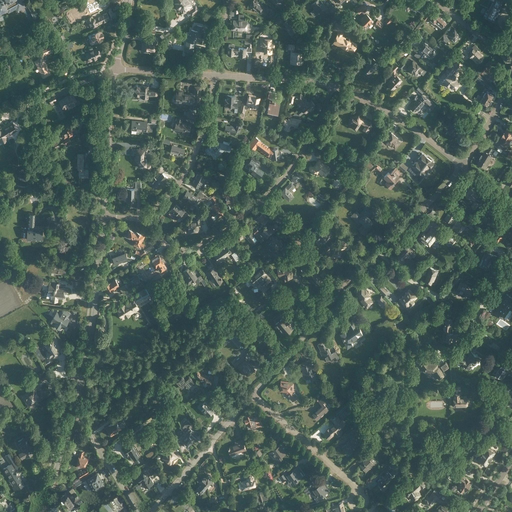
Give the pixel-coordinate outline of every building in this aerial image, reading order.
[(0,3),(0,13),(8,9),(9,11),(20,5),(22,8),(26,6),(23,0),(1,0),(3,2),(0,3)] [(94,1),(90,3),(94,10),(105,5),(102,0),(94,0),(94,1)] [(187,11),(193,8),(187,0),(180,0),(181,1),(180,2),(182,5),(181,6),(181,8),(182,8),(184,9),(185,8),(187,11)] [(250,4),(249,6),(260,13),(263,8),(268,12),(271,7),(266,4),(265,6),(256,0),(255,2),(253,0),(250,4)] [(314,16),(325,6),(320,0),(316,0),(311,5),(314,9),(311,12),(314,16)] [(413,0),(412,0),(406,0),(402,6),(404,8),(405,9),(405,8),(408,10),(412,5),(418,9),(423,3),(418,0),(413,0)] [(499,11),(502,6),(504,0),(490,0),(493,1),(488,10),(487,9),(483,16),(485,17),(486,17),(485,18),(489,19),(494,21),(497,16),(499,12),(499,11)] [(364,4),(356,10),(359,14),(367,8),(364,4)] [(331,13),(336,9),(332,5),(327,8),(331,13)] [(441,18),(440,18),(439,17),(440,16),(438,14),(437,15),(434,12),(429,18),(441,29),(446,23),(442,19),(441,18)] [(88,22),(91,28),(109,19),(107,13),(101,16),(97,17),(94,19),(92,17),(86,20),(87,23),(88,22)] [(373,21),(366,14),(360,19),(368,27),(371,23),(379,29),(383,24),(378,20),(375,23),(373,21)] [(289,18),(286,20),(284,19),(282,20),(279,17),(274,21),(277,25),(282,21),(290,31),(291,30),(293,33),(298,29),(289,18)] [(384,20),(389,25),(393,21),(388,17),(384,20)] [(246,28),(248,28),(249,28),(249,24),(248,23),(246,23),(246,21),(233,21),(233,30),(246,30),(246,28)] [(345,28),(336,23),(333,29),(338,32),(335,40),(338,42),(337,45),(353,52),(357,44),(351,42),(345,39),(345,38),(341,36),(342,34),(345,28)] [(190,34),(187,34),(184,51),(192,53),(194,43),(197,43),(198,33),(201,34),(202,26),(196,25),(195,30),(191,29),(190,34)] [(460,34),(454,29),(448,35),(452,39),(451,40),(454,43),(457,39),(456,38),(460,34)] [(92,38),(89,40),(91,45),(94,44),(104,40),(103,38),(104,37),(101,31),(91,35),(92,38)] [(444,44),(448,39),(443,34),(438,40),(444,44)] [(146,42),(142,42),(141,51),(144,51),(145,52),(147,52),(148,51),(154,51),(154,44),(156,44),(157,37),(152,37),(151,41),(146,41),(146,42)] [(263,53),(269,53),(270,48),(271,48),(271,39),(269,39),(269,38),(263,38),(263,39),(259,39),(259,46),(263,46),(263,53)] [(423,45),(422,45),(421,46),(422,47),(420,49),(424,52),(423,53),(424,54),(424,55),(425,55),(426,56),(427,55),(431,58),(436,51),(432,48),(429,45),(429,46),(425,42),(423,45)] [(34,61),(43,78),(51,74),(43,59),(43,58),(44,56),(55,50),(52,43),(38,50),(41,55),(40,57),(41,58),(34,61)] [(294,44),(286,44),(286,49),(291,50),(290,63),(303,64),(303,60),(301,60),(301,52),(294,51),(294,44)] [(399,49),(394,55),(399,60),(406,52),(408,54),(410,51),(404,45),(402,47),(402,48),(400,50),(399,49)] [(472,57),(474,59),(479,53),(477,50),(478,49),(474,45),(472,48),(473,49),(470,51),(471,52),(468,55),(471,58),(472,57)] [(228,47),(228,55),(234,55),(234,52),(239,52),(239,56),(245,56),(245,52),(247,52),(247,48),(228,47)] [(84,54),(86,54),(89,61),(101,56),(97,48),(93,50),(92,48),(83,52),(84,54)] [(482,56),(479,53),(474,59),(478,63),(483,59),(482,57),(482,56)] [(378,63),(372,58),(363,69),(369,74),(378,63)] [(452,60),(438,78),(444,82),(444,83),(450,88),(451,87),(456,91),(462,83),(456,79),(457,78),(456,77),(456,76),(456,75),(455,74),(453,74),(459,65),(452,60)] [(421,67),(414,61),(412,63),(410,65),(411,65),(408,68),(413,72),(412,72),(413,73),(414,73),(415,74),(418,71),(421,73),(424,69),(421,67)] [(396,73),(400,68),(395,64),(391,70),(393,72),(393,73),(392,74),(392,75),(393,76),(389,81),(390,82),(388,84),(393,89),(396,86),(397,87),(398,87),(400,85),(399,83),(401,80),(397,76),(398,75),(396,73)] [(487,67),(486,66),(479,73),(488,81),(491,78),(493,80),(499,74),(497,73),(495,71),(493,68),(493,69),(491,67),(491,66),(489,65),(487,67)] [(136,85),(132,89),(134,91),(133,96),(141,96),(141,98),(148,98),(148,96),(158,96),(158,95),(159,96),(160,90),(158,90),(158,88),(149,88),(149,87),(149,86),(142,85),(142,86),(139,87),(138,87),(137,86),(136,85)] [(415,89),(420,95),(424,91),(419,85),(415,89)] [(486,88),(480,96),(483,98),(481,102),(488,106),(493,96),(490,94),(491,91),(486,88)] [(183,91),(177,90),(176,101),(179,102),(179,105),(185,106),(186,102),(189,102),(189,101),(195,102),(195,104),(199,104),(200,93),(197,93),(197,94),(189,93),(189,94),(183,93),(183,91)] [(59,100),(63,109),(67,107),(68,109),(74,106),(76,105),(75,103),(77,102),(73,93),(63,98),(62,96),(58,98),(59,100)] [(273,94),(269,93),(266,106),(268,107),(267,112),(271,113),(271,111),(277,113),(280,103),(274,102),(275,100),(271,99),(273,94)] [(302,96),(300,94),(295,99),(296,100),(302,107),(304,105),(305,106),(309,103),(308,101),(307,102),(305,100),(305,99),(304,99),(302,96)] [(237,108),(237,102),(235,102),(235,99),(234,99),(234,96),(227,95),(227,99),(225,99),(225,106),(225,107),(233,108),(237,108)] [(257,107),(259,98),(256,97),(256,96),(248,95),(246,104),(252,106),(253,106),(257,107)] [(412,102),(408,106),(409,106),(415,112),(416,110),(417,111),(424,103),(430,108),(433,105),(429,102),(422,95),(419,98),(418,96),(416,95),(416,96),(414,97),(411,100),(413,101),(412,102)] [(311,101),(309,103),(303,108),(304,110),(301,113),(296,112),(292,114),(302,116),(302,114),(306,111),(307,113),(315,105),(311,101)] [(186,117),(196,119),(198,114),(195,113),(194,112),(190,111),(190,112),(187,111),(187,112),(186,116),(186,117)] [(374,116),(367,112),(364,116),(371,120),(374,116)] [(350,116),(351,119),(349,121),(353,124),(351,127),(356,130),(360,123),(365,126),(363,130),(368,133),(372,126),(371,123),(365,119),(364,120),(359,117),(358,114),(350,116)] [(188,134),(191,124),(182,122),(183,117),(177,115),(175,120),(176,121),(174,129),(179,130),(179,131),(188,134)] [(147,122),(132,121),(131,130),(146,131),(146,130),(147,130),(147,131),(152,131),(152,126),(156,127),(156,123),(158,123),(158,118),(152,117),(151,122),(147,122)] [(282,123),(281,125),(288,130),(290,127),(292,127),(293,127),(293,126),(297,127),(298,123),(299,124),(300,120),(292,118),(292,120),(288,119),(288,120),(285,118),(284,119),(282,123)] [(461,125),(456,120),(448,129),(454,134),(454,133),(455,134),(456,133),(456,132),(456,131),(461,125)] [(224,131),(235,134),(236,132),(239,133),(241,125),(236,123),(235,128),(225,125),(224,131)] [(72,131),(77,129),(75,125),(71,127),(71,126),(60,132),(64,139),(73,134),(72,131)] [(7,139),(7,137),(18,134),(16,126),(4,129),(4,127),(0,128),(0,140),(0,141),(7,139)] [(506,128),(503,134),(511,139),(511,137),(511,129),(510,128),(509,130),(506,128)] [(258,131),(255,136),(260,140),(263,135),(258,131)] [(382,139),(381,140),(380,139),(373,147),(377,150),(380,147),(383,143),(385,145),(387,143),(390,145),(390,144),(395,148),(398,144),(395,142),(398,138),(391,133),(388,136),(386,134),(382,139)] [(503,134),(499,141),(501,142),(500,144),(504,146),(505,145),(507,146),(511,139),(503,134)] [(214,159),(222,152),(213,141),(210,144),(204,149),(209,155),(210,154),(214,159)] [(269,151),(259,143),(256,147),(268,156),(272,155),(273,159),(279,159),(278,155),(285,154),(284,150),(278,151),(277,149),(272,149),(272,151),(269,151)] [(488,144),(485,150),(493,154),(495,150),(488,144)] [(182,155),(184,148),(172,145),(170,152),(182,155)] [(139,167),(146,168),(149,170),(150,170),(151,164),(146,164),(147,159),(144,159),(144,151),(147,152),(147,148),(144,148),(140,148),(139,149),(137,149),(136,157),(134,158),(139,164),(139,167)] [(493,156),(484,151),(477,162),(486,168),(493,156)] [(411,166),(408,169),(414,174),(417,171),(423,175),(433,162),(422,153),(412,166),(411,166)] [(83,169),(83,154),(77,154),(77,169),(79,169),(79,178),(88,177),(88,169),(83,169)] [(259,165),(251,160),(248,165),(251,167),(248,170),(259,178),(263,172),(257,167),(259,165)] [(310,167),(309,168),(309,169),(310,170),(310,171),(311,171),(311,172),(315,172),(315,174),(316,174),(316,172),(319,172),(324,176),(330,168),(320,160),(318,163),(317,163),(314,166),(311,167),(310,167)] [(402,162),(398,167),(404,171),(407,167),(402,162)] [(160,165),(156,171),(157,172),(150,180),(159,188),(168,178),(162,173),(161,173),(165,169),(160,165)] [(344,171),(337,166),(333,171),(338,175),(339,173),(341,175),(344,171)] [(382,174),(384,173),(377,166),(376,167),(382,174)] [(381,179),(380,180),(380,181),(381,182),(382,183),(383,184),(384,184),(385,183),(390,188),(397,181),(396,180),(401,175),(395,168),(390,173),(388,172),(384,176),(381,179)] [(62,177),(48,171),(47,173),(61,180),(62,177)] [(198,171),(195,177),(205,183),(207,179),(209,181),(211,177),(203,172),(202,174),(198,171)] [(302,176),(296,171),(292,176),(293,177),(291,179),(296,184),(298,181),(301,184),(306,179),(304,178),(305,177),(303,175),(302,176)] [(195,186),(201,189),(200,191),(199,191),(198,194),(207,200),(209,197),(204,194),(202,192),(203,191),(205,188),(203,187),(205,183),(195,177),(192,183),(196,185),(195,186)] [(290,191),(296,186),(291,181),(286,187),(285,186),(279,192),(280,192),(277,195),(282,200),(285,197),(289,201),(294,195),(290,191)] [(66,188),(59,185),(56,190),(63,193),(66,188)] [(476,192),(470,189),(465,196),(471,200),(472,199),(475,201),(471,206),(476,209),(479,204),(478,203),(479,202),(476,199),(478,196),(475,194),(476,192)] [(221,195),(225,197),(226,204),(231,203),(231,205),(236,204),(236,202),(235,194),(229,195),(229,193),(224,190),(221,195)] [(183,197),(197,206),(201,200),(205,203),(207,200),(198,194),(196,196),(187,191),(183,197)] [(315,195),(323,202),(326,199),(318,192),(315,195)] [(205,204),(208,207),(214,216),(216,214),(218,218),(223,214),(216,203),(219,201),(214,194),(209,198),(210,199),(205,204)] [(177,219),(179,217),(182,220),(186,216),(188,218),(191,215),(184,207),(182,209),(176,204),(169,211),(174,216),(173,216),(177,219)] [(356,211),(352,216),(357,221),(359,219),(364,224),(359,229),(364,234),(371,226),(369,224),(372,221),(367,216),(372,211),(367,206),(359,214),(356,211)] [(463,226),(464,225),(459,222),(455,219),(457,216),(449,211),(444,219),(452,224),(454,224),(452,228),(453,229),(454,230),(455,231),(456,231),(456,230),(461,233),(463,231),(462,231),(463,229),(462,228),(464,226),(463,226)] [(27,228),(27,240),(42,241),(43,229),(35,228),(35,212),(28,212),(27,228)] [(257,218),(262,224),(268,219),(266,217),(264,214),(263,214),(262,213),(257,218)] [(482,216),(484,217),(481,220),(482,221),(482,223),(483,224),(484,224),(487,226),(490,224),(494,221),(485,213),(482,216)] [(327,218),(333,224),(335,221),(334,220),(334,219),(330,215),(327,218)] [(321,218),(316,223),(319,226),(321,225),(324,221),(321,218)] [(184,228),(188,228),(188,232),(193,231),(193,232),(196,232),(196,231),(201,230),(201,227),(200,227),(199,220),(196,220),(196,222),(183,223),(184,228)] [(477,226),(472,221),(467,226),(472,231),(477,226)] [(319,240),(322,243),(330,234),(321,225),(319,226),(312,233),(315,236),(314,237),(317,241),(319,240)] [(267,226),(261,231),(267,237),(275,230),(272,226),(269,229),(267,226)] [(423,233),(423,234),(422,234),(421,236),(420,238),(425,242),(424,243),(427,246),(428,245),(429,246),(435,238),(440,241),(443,236),(431,227),(426,235),(424,233),(424,234),(423,233)] [(129,230),(127,235),(129,236),(129,237),(131,238),(132,238),(137,240),(135,245),(140,248),(141,246),(143,248),(145,244),(142,243),(146,235),(142,233),(142,234),(136,231),(135,233),(129,230)] [(251,245),(257,240),(251,233),(249,234),(243,234),(243,231),(236,232),(237,239),(246,237),(251,245)] [(451,234),(446,240),(453,245),(458,239),(451,234)] [(503,237),(499,235),(494,241),(497,243),(500,240),(500,241),(503,237)] [(268,244),(273,251),(272,251),(274,253),(273,254),(276,259),(281,256),(277,250),(282,245),(275,237),(268,244)] [(328,246),(324,250),(331,258),(332,257),(341,257),(341,252),(345,247),(341,242),(339,244),(337,242),(334,244),(337,247),(333,251),(331,251),(329,249),(330,248),(328,246)] [(214,254),(220,262),(227,257),(226,256),(231,252),(226,245),(226,246),(224,243),(220,246),(222,248),(214,254)] [(486,243),(484,249),(490,252),(492,246),(486,243)] [(398,254),(402,259),(409,252),(412,256),(416,252),(411,246),(411,247),(408,244),(398,254)] [(240,258),(235,251),(231,254),(236,261),(240,258)] [(497,256),(487,252),(481,266),(488,269),(492,261),(494,262),(497,256)] [(125,262),(125,253),(111,253),(111,262),(125,262)] [(154,265),(155,265),(157,268),(159,266),(162,270),(166,268),(163,262),(163,261),(162,260),(161,259),(157,254),(155,255),(156,257),(151,259),(152,260),(151,260),(154,265)] [(55,272),(54,272),(65,274),(66,266),(59,265),(60,260),(50,259),(49,266),(53,267),(53,271),(55,272)] [(289,274),(289,269),(287,269),(287,268),(290,266),(285,261),(284,259),(281,261),(285,265),(284,266),(284,270),(280,270),(280,269),(277,269),(278,277),(282,276),(281,277),(281,279),(282,280),(282,281),(287,281),(287,278),(293,278),(293,274),(289,274)] [(183,272),(187,278),(185,280),(188,285),(191,282),(194,285),(201,280),(204,285),(207,283),(203,278),(201,275),(197,278),(189,267),(183,272)] [(307,271),(303,267),(299,271),(301,273),(300,274),(304,278),(307,276),(316,286),(322,280),(317,275),(318,275),(315,271),(310,276),(307,272),(307,271)] [(425,281),(432,284),(438,271),(430,267),(425,281)] [(214,268),(208,272),(216,284),(222,280),(221,279),(222,278),(221,277),(221,278),(214,268)] [(262,268),(249,278),(254,284),(256,283),(261,289),(272,280),(262,268)] [(153,277),(156,281),(162,278),(160,273),(153,277)] [(137,276),(122,286),(125,291),(141,282),(137,276)] [(107,294),(119,286),(115,279),(103,287),(107,294)] [(36,280),(36,284),(43,285),(43,284),(44,284),(44,285),(48,285),(49,285),(48,291),(47,291),(45,298),(50,299),(50,300),(58,302),(58,298),(62,298),(63,292),(67,293),(68,289),(59,288),(60,283),(53,282),(36,280)] [(463,285),(459,283),(456,291),(461,293),(461,294),(461,296),(462,297),(463,297),(464,297),(465,296),(465,295),(469,297),(472,289),(467,287),(468,284),(464,282),(463,285)] [(378,290),(384,295),(388,291),(382,286),(378,290)] [(362,287),(356,292),(361,298),(359,299),(366,307),(372,302),(367,297),(369,296),(367,293),(368,293),(365,290),(362,287)] [(137,310),(136,309),(139,307),(135,302),(150,293),(146,288),(145,288),(144,288),(139,291),(132,295),(134,298),(129,301),(130,302),(128,303),(125,305),(124,304),(119,307),(120,308),(117,310),(122,317),(122,319),(126,317),(128,316),(130,314),(130,315),(137,310)] [(409,289),(399,299),(406,306),(410,303),(411,304),(412,304),(414,302),(414,301),(413,300),(416,296),(417,295),(414,292),(413,293),(409,289)] [(292,299),(288,294),(284,298),(288,303),(292,299)] [(498,306),(498,307),(494,313),(503,318),(510,309),(511,306),(511,297),(506,294),(498,306)] [(387,302),(381,296),(377,299),(383,305),(387,302)] [(279,299),(274,304),(279,309),(284,305),(279,299)] [(51,320),(52,321),(55,323),(54,325),(53,325),(60,329),(62,327),(64,328),(69,320),(67,318),(70,313),(62,308),(59,313),(56,312),(51,320)] [(185,317),(190,314),(186,308),(181,311),(185,317)] [(293,331),(294,330),(284,319),(280,315),(281,315),(277,309),(271,313),(275,319),(277,319),(278,319),(280,322),(275,325),(286,336),(289,333),(290,334),(293,331)] [(487,319),(491,313),(487,310),(483,316),(487,319)] [(452,328),(452,321),(452,319),(446,318),(445,319),(444,322),(445,322),(445,326),(444,326),(444,329),(445,329),(444,330),(447,330),(447,333),(446,333),(446,341),(453,342),(453,343),(459,343),(460,334),(454,334),(450,333),(451,328),(452,328)] [(347,347),(359,339),(360,340),(364,337),(362,334),(360,328),(355,331),(354,329),(358,328),(355,324),(352,320),(346,323),(349,327),(349,328),(340,333),(347,347)] [(55,336),(49,340),(50,342),(46,344),(49,350),(46,352),(49,357),(52,356),(54,358),(60,354),(58,349),(61,347),(55,336)] [(320,351),(325,361),(333,357),(334,360),(339,358),(336,351),(331,353),(325,341),(318,344),(321,350),(320,351)] [(255,369),(248,361),(254,356),(249,349),(243,354),(246,358),(245,358),(243,356),(234,364),(244,375),(244,376),(245,376),(246,376),(255,369)] [(476,361),(479,357),(471,351),(467,356),(463,353),(457,362),(462,366),(463,364),(470,369),(474,365),(475,365),(476,365),(477,363),(477,362),(476,361)] [(387,356),(385,361),(394,364),(396,359),(387,356)] [(426,360),(423,356),(417,360),(423,369),(424,370),(424,371),(435,373),(440,379),(439,380),(444,376),(438,368),(437,367),(437,365),(432,364),(429,364),(429,363),(427,363),(425,361),(426,360)] [(511,364),(505,360),(500,367),(495,374),(503,379),(508,372),(511,375),(511,374),(511,364)] [(449,367),(445,361),(439,366),(443,372),(449,367)] [(311,380),(314,378),(315,381),(321,378),(318,371),(313,374),(307,362),(300,365),(303,371),(302,372),(305,379),(309,377),(311,380)] [(200,382),(204,383),(202,384),(205,387),(207,385),(209,386),(210,386),(209,385),(212,382),(212,377),(203,376),(203,375),(200,375),(196,371),(193,374),(200,382)] [(185,385),(188,389),(195,383),(189,376),(185,379),(182,376),(175,382),(181,388),(185,385)] [(34,377),(30,380),(34,386),(38,384),(34,377)] [(294,382),(280,380),(279,390),(286,391),(286,394),(287,394),(292,401),(299,396),(293,389),(294,382)] [(167,389),(169,392),(171,395),(172,396),(176,394),(171,387),(167,389)] [(26,400),(27,400),(31,406),(40,400),(36,393),(37,392),(34,388),(29,392),(28,391),(26,393),(25,394),(24,395),(25,396),(24,397),(26,400)] [(156,393),(152,395),(154,400),(157,405),(162,402),(156,393)] [(459,393),(454,393),(454,398),(453,398),(454,406),(467,406),(467,405),(468,405),(470,405),(472,405),(472,401),(471,401),(471,398),(467,398),(467,397),(466,397),(466,396),(460,397),(460,398),(459,393)] [(312,415),(317,420),(329,409),(326,405),(329,402),(324,397),(318,402),(322,406),(312,415)] [(207,417),(215,409),(210,403),(208,404),(205,401),(202,404),(205,407),(201,411),(207,417)] [(117,432),(122,428),(119,423),(126,418),(124,414),(123,414),(121,412),(115,416),(117,419),(116,420),(117,421),(113,423),(106,428),(112,436),(117,432)] [(245,423),(246,423),(247,425),(250,424),(252,428),(253,429),(255,428),(256,427),(260,426),(257,416),(253,418),(252,414),(244,416),(245,419),(244,419),(245,423)] [(337,432),(342,427),(339,423),(342,420),(341,419),(337,415),(332,419),(336,423),(324,434),(329,440),(331,438),(331,437),(334,434),(335,435),(337,432)] [(435,430),(438,427),(431,422),(429,425),(435,430)] [(187,433),(185,436),(191,442),(192,442),(196,437),(191,433),(193,430),(189,427),(185,432),(187,433)] [(357,434),(353,430),(348,434),(352,438),(345,444),(346,444),(342,448),(348,454),(360,444),(354,437),(357,434)] [(16,442),(22,451),(18,454),(22,460),(26,457),(26,458),(33,453),(26,441),(30,438),(27,432),(23,434),(24,434),(22,435),(23,437),(16,442)] [(185,436),(180,441),(187,447),(191,442),(185,436)] [(136,449),(129,438),(124,441),(126,445),(123,447),(128,454),(129,453),(136,449)] [(236,444),(228,447),(231,455),(246,449),(242,439),(235,442),(236,444)] [(473,452),(478,445),(472,442),(470,445),(469,445),(467,448),(468,448),(468,449),(470,450),(471,450),(473,452)] [(271,455),(276,463),(282,458),(281,456),(287,453),(284,449),(285,448),(282,443),(268,453),(270,455),(271,455)] [(360,465),(365,471),(368,468),(369,469),(369,468),(370,469),(372,467),(372,466),(374,464),(375,466),(379,463),(374,457),(377,454),(376,453),(379,450),(374,445),(371,448),(366,452),(369,456),(363,462),(360,465)] [(479,454),(480,455),(477,459),(486,465),(489,460),(490,461),(492,458),(491,457),(495,451),(486,446),(483,451),(481,450),(479,454)] [(140,455),(136,449),(129,453),(132,460),(140,455)] [(174,463),(178,458),(177,457),(170,450),(169,451),(167,449),(165,450),(167,453),(162,458),(170,465),(173,462),(174,463)] [(85,467),(88,456),(83,455),(84,451),(80,450),(78,455),(79,456),(79,457),(78,458),(78,460),(76,466),(81,467),(81,466),(85,467)] [(3,468),(7,474),(15,486),(13,487),(15,491),(24,485),(16,473),(21,470),(10,453),(5,456),(10,464),(3,468)] [(456,457),(452,463),(458,468),(462,462),(456,457)] [(384,483),(385,484),(393,477),(389,472),(392,469),(388,465),(383,469),(386,473),(380,479),(377,482),(381,487),(384,483)] [(281,481),(282,482),(288,477),(293,484),(298,481),(297,480),(303,476),(300,472),(301,471),(298,467),(292,471),(289,473),(286,469),(280,473),(282,475),(278,477),(281,482),(281,481)] [(141,483),(141,482),(141,481),(149,476),(151,475),(146,468),(143,469),(144,470),(140,472),(140,473),(136,476),(141,483)] [(78,474),(80,478),(89,472),(87,469),(78,474)] [(451,475),(457,479),(457,480),(460,482),(458,486),(460,488),(459,490),(459,491),(461,492),(462,492),(463,490),(465,491),(467,488),(468,488),(468,487),(469,487),(469,486),(469,485),(471,481),(460,474),(460,475),(454,471),(453,472),(451,470),(451,471),(453,472),(451,475)] [(248,480),(240,482),(243,490),(250,488),(255,486),(255,485),(257,485),(256,482),(254,482),(252,474),(251,474),(251,471),(246,473),(247,476),(248,480)] [(90,472),(74,482),(76,486),(79,484),(84,481),(87,479),(90,482),(87,484),(90,487),(92,486),(94,490),(99,487),(100,489),(104,486),(103,484),(104,484),(97,473),(92,476),(90,472)] [(199,481),(201,483),(206,488),(207,487),(209,489),(211,486),(212,486),(214,483),(212,481),(214,479),(209,474),(206,477),(204,476),(199,481)] [(141,481),(141,482),(145,488),(149,486),(153,484),(153,483),(154,483),(149,476),(141,481)] [(414,485),(414,484),(405,490),(409,496),(410,495),(412,500),(419,496),(418,494),(419,493),(418,491),(421,488),(425,484),(420,479),(414,485)] [(328,487),(324,481),(315,488),(312,484),(303,490),(306,494),(310,492),(317,501),(320,499),(324,496),(323,495),(329,491),(327,488),(328,487)] [(200,494),(206,488),(201,483),(194,491),(199,495),(200,494)] [(429,497),(427,495),(422,502),(427,505),(429,503),(431,505),(438,496),(439,497),(441,493),(434,489),(432,492),(429,497)] [(261,493),(261,490),(258,491),(261,502),(264,501),(263,497),(266,496),(264,492),(261,493)] [(62,500),(70,511),(77,507),(78,509),(83,505),(78,497),(74,501),(70,495),(62,500)] [(125,511),(126,511),(125,509),(123,509),(124,507),(120,504),(121,503),(118,498),(114,501),(116,505),(120,509),(117,511),(125,511)] [(330,507),(331,509),(332,509),(333,510),(333,509),(333,511),(343,511),(344,511),(345,511),(344,509),(343,509),(341,503),(335,504),(335,501),(331,502),(332,506),(330,507)] [(9,505),(7,502),(1,506),(3,508),(2,508),(4,511),(5,511),(12,511),(14,511),(15,510),(11,504),(9,505)]
